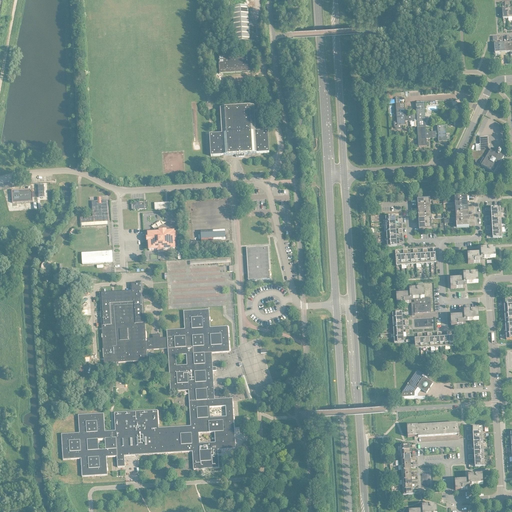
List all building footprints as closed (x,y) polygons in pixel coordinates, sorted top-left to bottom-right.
[(234,6),(236,41),(251,40),(249,5),(234,6)] [(220,55),(220,73),(224,72),(246,71),(253,71),(252,53),(220,55)] [(418,120),(419,128),(427,127),(425,102),(417,103),(418,114),(412,115),(412,121),(418,120)] [(406,121),(412,121),(412,115),(406,115),(405,104),(405,103),(397,104),(398,122),(395,122),(396,126),(396,127),(397,128),(399,128),(402,128),(402,125),(406,125),(406,121)] [(215,133),(211,134),(212,156),(225,155),(233,154),(237,154),(237,156),(245,156),(245,154),(254,153),(258,153),(270,152),(269,130),(259,131),(257,131),(256,126),(255,105),(251,106),(226,107),(222,107),(221,107),(222,119),(223,133),(215,133)] [(439,131),(433,132),(433,138),(439,138),(440,141),(439,141),(448,141),(447,141),(446,126),(447,126),(447,125),(439,126),(439,131)] [(427,127),(419,128),(420,146),(428,146),(427,138),(433,138),(433,132),(427,132),(427,127)] [(482,151),(472,152),(473,160),(495,173),(499,167),(500,168),(503,164),(501,163),(505,157),(501,154),(502,152),(500,151),(499,153),(492,149),(492,150),(489,149),(490,148),(489,136),(481,137),(481,144),(482,150),(482,151)] [(34,201),(33,189),(13,190),(14,202),(34,201)] [(94,216),(82,217),(82,223),(94,222),(109,221),(108,200),(102,200),(102,203),(99,203),(99,200),(93,201),(94,216)] [(149,237),(148,237),(148,241),(150,241),(150,250),(159,249),(159,251),(165,250),(165,249),(176,248),(175,238),(177,238),(176,232),(175,233),(175,231),(168,231),(167,230),(160,230),(160,232),(149,233),(149,237)] [(226,230),(202,231),(202,241),(227,240),(226,230)] [(271,278),(271,273),(271,271),(270,264),(270,261),(270,260),(270,253),(269,246),(262,246),(255,247),(248,247),(247,247),(247,248),(248,254),(248,255),(248,261),(248,262),(249,265),(248,265),(249,265),(249,272),(249,273),(249,280),(250,280),(257,279),(257,280),(257,279),(264,279),(271,279),(271,278)] [(495,257),(495,248),(482,249),(482,253),(470,253),(471,263),(484,262),(483,258),(495,257)] [(83,253),(83,263),(114,262),(113,251),(83,253)] [(478,282),(477,273),(464,274),(464,278),(453,279),(453,288),(466,287),(466,283),(478,282)] [(161,337),(161,334),(157,334),(154,334),(154,338),(147,338),(143,282),(132,283),(133,290),(100,292),(105,363),(148,360),(148,349),(169,348),(172,391),(190,390),(191,408),(192,426),(160,428),(158,410),(115,413),(116,430),(106,431),(105,413),(79,415),(80,433),(62,434),(64,459),(82,458),(83,476),(108,474),(107,456),(118,456),(119,467),(126,466),(125,455),(132,455),(193,451),(194,469),(220,467),(219,449),(237,448),(233,398),(215,399),(215,385),(213,385),(212,375),(212,371),(217,370),(217,367),(214,367),(213,352),(231,351),(229,326),(211,327),(210,309),(185,311),(186,329),(168,330),(168,337),(161,337)] [(412,299),(415,298),(424,298),(423,288),(410,289),(411,293),(399,294),(399,304),(412,303),(412,299)] [(431,297),(424,298),(415,298),(415,302),(417,302),(417,304),(415,305),(416,313),(416,312),(432,311),(432,312),(432,303),(431,297)] [(466,320),(478,320),(478,310),(465,311),(465,315),(453,316),(454,325),(467,324),(466,320)] [(403,392),(403,397),(415,396),(416,392),(419,387),(427,392),(430,388),(430,389),(431,388),(431,387),(434,383),(423,376),(424,374),(418,370),(403,392)] [(409,426),(409,427),(410,437),(419,436),(459,434),(459,425),(438,426),(435,426),(431,426),(419,427),(419,426),(409,426)] [(457,480),(458,490),(471,489),(471,485),(483,484),(482,474),(469,475),(469,479),(457,480)]
